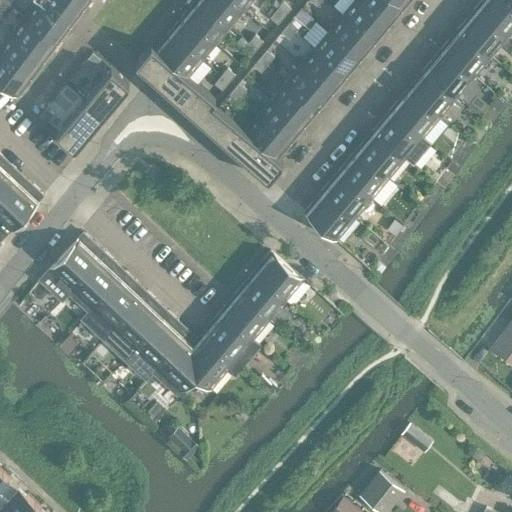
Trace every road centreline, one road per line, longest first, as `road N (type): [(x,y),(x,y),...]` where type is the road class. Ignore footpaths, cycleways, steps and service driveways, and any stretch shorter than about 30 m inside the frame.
road 1 (residential): [(511,427),(269,213)]
road 2 (residential): [(445,0),(269,213)]
road 3 (residential): [(269,213),(157,123),(122,135),(73,197)]
road 4 (residential): [(73,197),(200,315)]
